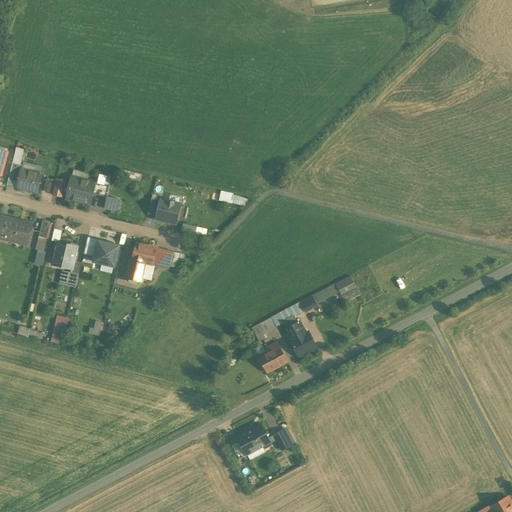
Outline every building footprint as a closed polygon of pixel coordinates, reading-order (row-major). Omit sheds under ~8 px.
[(0,173),(7,175),(13,148),(0,145),(0,173)] [(42,174),(21,169),(17,187),(38,192),(42,174)] [(89,173),(74,170),(72,177),(71,177),(66,198),(76,201),(82,203),(82,202),(90,204),(95,182),(87,180),(89,173)] [(45,188),(54,191),(56,183),(48,180),(45,188)] [(222,200),(252,205),(254,195),(223,191),(222,200)] [(120,201),(107,198),(105,208),(118,211),(120,201)] [(148,214),(157,216),(161,200),(152,198),(148,214)] [(181,204),(161,199),(161,200),(157,216),(156,219),(176,224),(181,204)] [(17,220),(1,216),(0,219),(0,234),(10,237),(9,240),(28,244),(32,229),(16,225),(17,220)] [(41,235),(52,237),(56,221),(45,218),(41,235)] [(187,221),(185,229),(208,235),(210,228),(187,221)] [(119,246),(99,241),(94,261),(114,266),(119,246)] [(77,246),(57,242),(52,264),(72,269),(77,246)] [(157,247),(137,242),(133,260),(129,259),(125,277),(142,281),(146,264),(152,265),(157,247)] [(46,263),(49,250),(40,248),(37,261),(46,263)] [(350,276),(336,284),(341,294),(352,289),(355,287),(350,276)] [(333,284),(312,296),(316,303),(337,292),(333,284)] [(316,303),(312,296),(271,317),(276,326),(283,323),(294,317),(317,305),(316,303)] [(55,341),(67,342),(70,315),(58,314),(55,341)] [(276,326),(271,317),(265,320),(271,331),(277,328),(276,326)] [(306,333),(300,322),(297,323),(294,317),(283,323),(287,329),(286,329),(292,341),(291,341),(299,356),(316,347),(308,332),(306,333)] [(271,331),(265,320),(259,324),(265,334),(271,331)] [(110,323),(110,332),(119,333),(120,324),(110,323)] [(20,332),(31,335),(33,327),(22,324),(20,332)] [(265,334),(259,324),(252,327),(259,340),(266,336),(265,334)] [(45,338),(47,332),(34,328),(32,334),(45,338)] [(277,341),(265,348),(267,352),(258,357),(267,373),(288,361),(277,341)] [(252,428),(237,437),(247,455),(256,450),(271,442),(260,423),(252,428)] [(282,430),(274,434),(283,450),(290,446),(282,430)] [(511,511),(511,502),(508,496),(490,507),(489,505),(479,511),(478,511),(511,511)]
